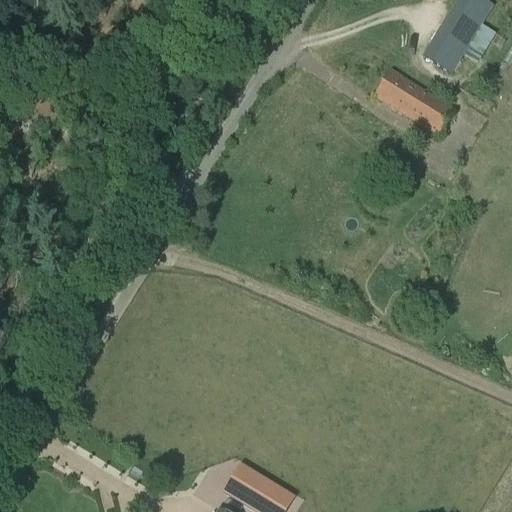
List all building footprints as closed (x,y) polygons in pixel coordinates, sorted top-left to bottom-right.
[(460,0),(424,60),(450,76),(492,8),(478,0),(460,0)] [(375,99),(406,118),(437,138),(453,114),(390,75),(375,99)] [(455,177),(489,197),(511,159),(511,118),(496,109),(455,177)] [(314,158),(333,179),(360,154),(341,133),(314,158)] [(286,511),(294,500),(239,466),(222,495),(248,511),(286,511)]
